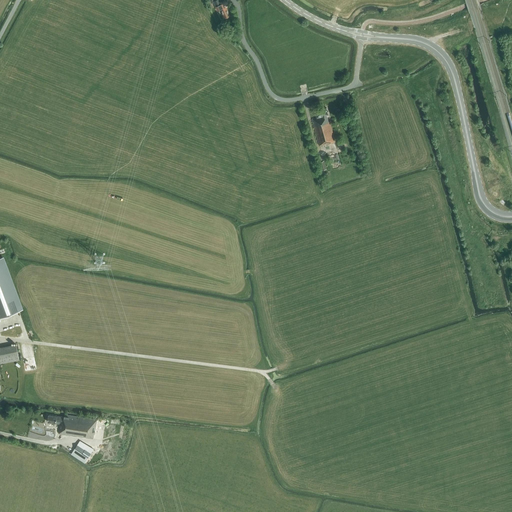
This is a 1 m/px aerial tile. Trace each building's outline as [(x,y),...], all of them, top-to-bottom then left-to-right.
[(230,16),(226,6),(225,7),(224,3),(222,4),(220,0),(215,0),(214,1),(213,0),(209,0),(211,4),(213,2),(217,11),(221,9),(224,18),(230,16)] [(324,145),(335,142),(330,121),(328,121),(327,115),(328,115),(327,108),(315,111),(317,118),(312,119),(319,145),(324,144),(324,145)] [(2,257),(0,257),(0,317),(21,310),(2,257)] [(16,344),(0,347),(0,363),(19,359),(16,344)] [(95,434),(97,419),(64,414),(64,417),(48,415),(47,422),(60,424),(59,434),(93,439),(94,434),(95,434)] [(92,448),(80,440),(72,452),(87,462),(89,458),(87,456),(92,448)]
